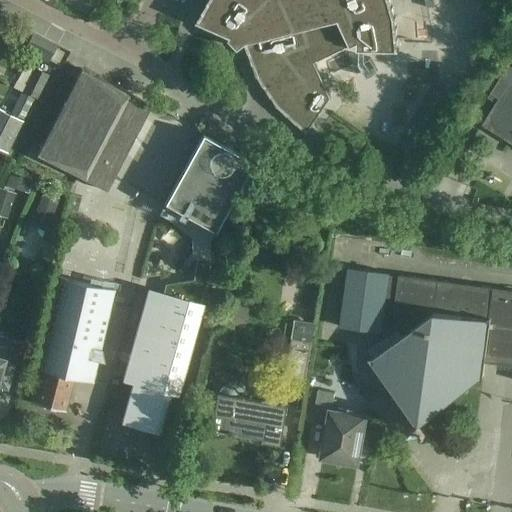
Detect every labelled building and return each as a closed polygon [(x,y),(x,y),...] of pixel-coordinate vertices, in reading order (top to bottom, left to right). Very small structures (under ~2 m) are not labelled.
[(66,0),(64,4),(87,16),(96,0),(66,0)] [(209,0),(208,2),(209,3),(203,11),(204,12),(197,22),(244,43),(248,54),(249,54),(252,66),(253,65),(257,77),(264,87),(271,98),(272,97),(278,108),(279,107),(287,116),(288,115),(296,124),(297,124),(307,133),(331,97),(315,63),(357,43),(357,49),(399,50),(399,49),(398,49),(398,38),(397,38),(397,28),(396,28),(396,17),(395,17),(393,7),(392,7),(390,0),(209,0)] [(24,50),(48,63),(56,47),(32,34),(24,50)] [(511,58),(487,98),(495,103),(481,124),(511,143),(511,58)] [(33,68),(22,90),(37,98),(48,76),(33,68)] [(150,107),(81,70),(36,155),(106,192),(150,107)] [(0,95),(4,98),(10,86),(0,81),(0,95)] [(416,101),(417,86),(417,85),(406,85),(404,85),(404,101),(416,101)] [(22,92),(11,112),(23,119),(34,99),(22,92)] [(0,111),(0,147),(7,151),(22,122),(0,111)] [(253,162),(248,160),(202,134),(163,203),(214,231),(253,162)] [(0,188),(0,216),(8,219),(16,193),(0,188)] [(50,223),(59,199),(42,193),(33,217),(50,223)] [(348,267),(340,327),(381,332),(383,311),(384,311),(393,312),(393,315),(395,318),(405,330),(370,358),(372,361),(371,374),(369,376),(379,389),(394,391),(394,392),(397,392),(418,420),(410,427),(411,428),(419,422),(425,430),(427,429),(421,421),(480,376),(483,376),(485,363),(497,364),(511,365),(511,289),(494,287),(439,280),(399,274),(398,276),(389,275),(389,273),(348,267)] [(39,368),(74,377),(91,381),(96,360),(98,360),(98,359),(96,358),(99,348),(100,349),(100,348),(99,347),(113,288),(54,274),(32,366),(39,368)] [(148,288),(120,380),(131,383),(119,423),(159,434),(170,395),(178,397),(203,304),(148,288)] [(285,376),(305,379),(312,340),(315,322),(295,319),(292,337),(285,376)] [(0,385),(6,387),(19,341),(6,338),(2,337),(0,338),(0,385)] [(74,377),(39,368),(30,401),(64,411),(74,377)] [(318,389),(313,417),(327,420),(319,460),(359,467),(369,416),(331,408),(334,392),(318,389)] [(212,412),(222,414),(219,430),(261,437),(260,440),(277,443),(284,404),(215,392),(212,412)]
